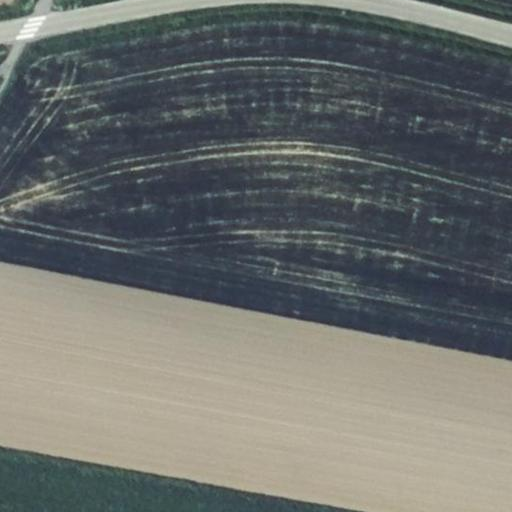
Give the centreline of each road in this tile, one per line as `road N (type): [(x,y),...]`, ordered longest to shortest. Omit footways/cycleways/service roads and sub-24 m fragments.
road 1 (tertiary): [(182,0),(0,34)]
road 2 (tertiary): [(511,36),(363,0)]
